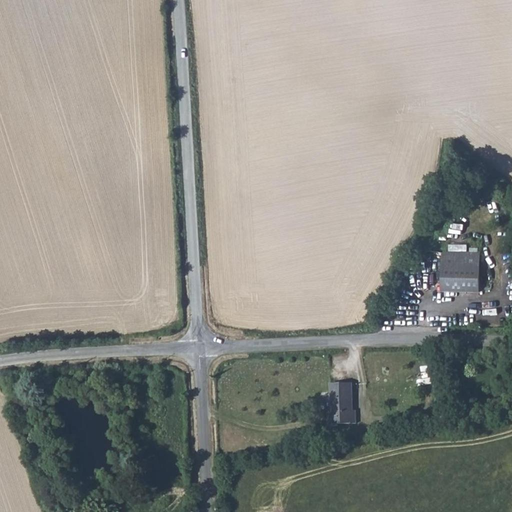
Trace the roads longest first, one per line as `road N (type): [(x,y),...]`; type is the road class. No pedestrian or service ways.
road 1 (unclassified): [(200,346),(179,0)]
road 2 (unclassified): [(200,346),(511,341)]
road 3 (unclassified): [(0,361),(200,346)]
road 4 (unclassified): [(208,511),(200,346)]
